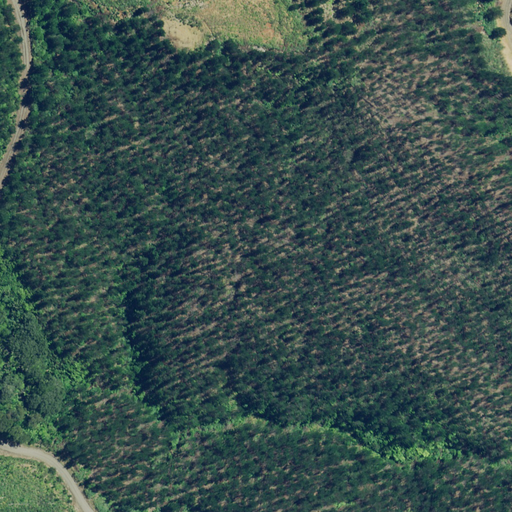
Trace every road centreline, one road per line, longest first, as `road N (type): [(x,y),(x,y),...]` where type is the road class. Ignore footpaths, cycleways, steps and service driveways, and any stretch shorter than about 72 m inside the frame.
road 1 (track): [(14,0),(34,35),(0,182)]
road 2 (track): [(0,439),(108,511)]
